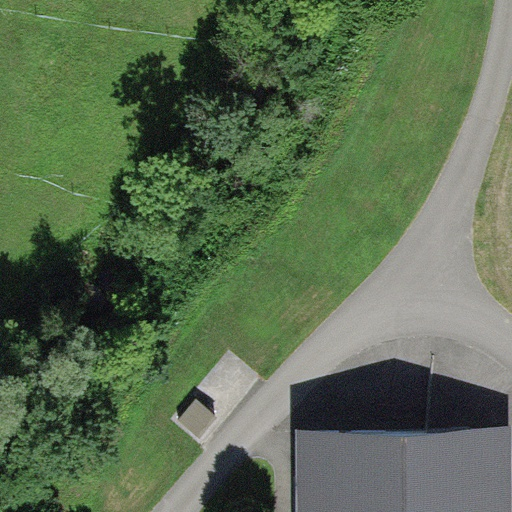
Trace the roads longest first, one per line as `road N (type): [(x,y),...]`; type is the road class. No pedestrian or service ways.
road 1 (unclassified): [(393,288),(452,193),(494,78),(505,0)]
road 2 (residential): [(393,288),(285,391),(179,511)]
road 3 (track): [(393,288),(485,330),(511,352)]
